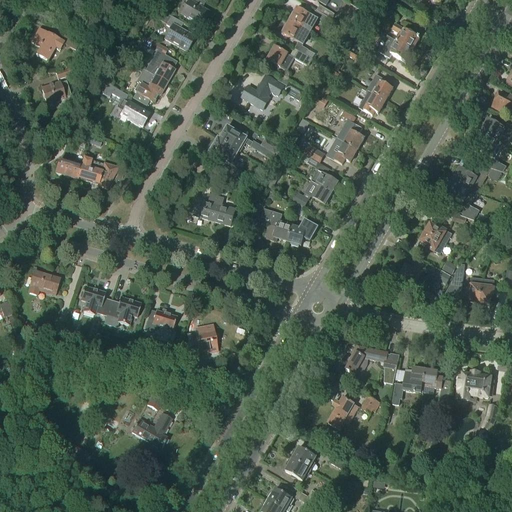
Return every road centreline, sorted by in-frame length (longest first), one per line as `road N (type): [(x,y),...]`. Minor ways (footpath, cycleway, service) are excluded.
road 1 (secondary): [(335,313),(504,23)]
road 2 (secondary): [(476,7),(311,291)]
road 3 (residential): [(12,225),(298,316)]
road 4 (residential): [(128,237),(140,196),(253,0)]
road 5 (secondary): [(219,511),(335,313)]
road 6 (secondary): [(298,316),(183,511)]
road 7 (residential): [(311,291),(128,237)]
road 8 (residential): [(511,338),(335,313)]
road 9 (residential): [(0,84),(23,163),(21,205)]
